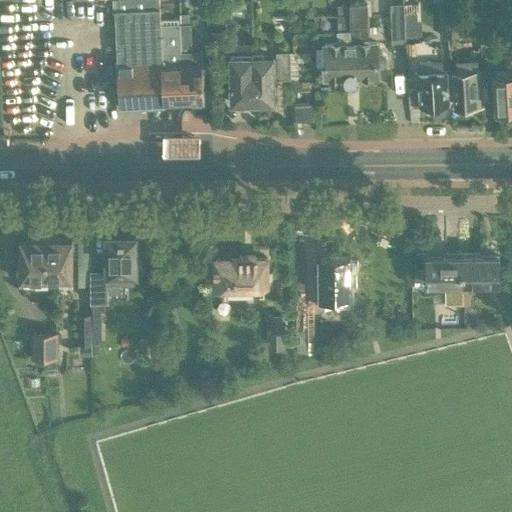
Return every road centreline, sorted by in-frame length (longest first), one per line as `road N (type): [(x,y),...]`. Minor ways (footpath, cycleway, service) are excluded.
road 1 (residential): [(0,207),(511,203)]
road 2 (primary): [(0,168),(511,165)]
